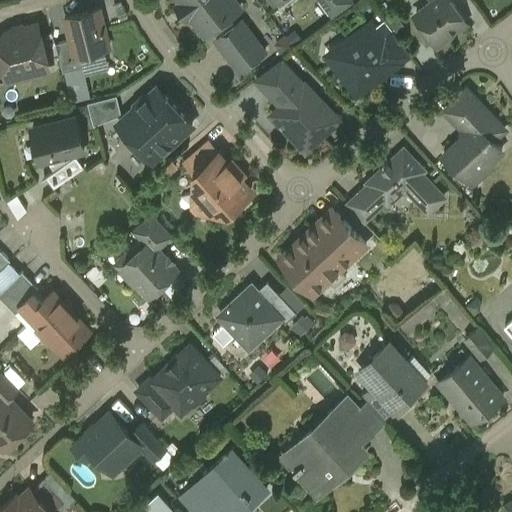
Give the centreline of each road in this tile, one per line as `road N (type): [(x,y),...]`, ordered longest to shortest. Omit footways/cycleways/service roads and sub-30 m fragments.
road 1 (residential): [(304,195),(137,0)]
road 2 (residential): [(304,195),(485,46)]
road 3 (residential): [(135,349),(304,195)]
road 4 (residential): [(0,473),(135,349)]
road 5 (residential): [(19,221),(135,349)]
road 6 (residential): [(511,425),(414,499)]
